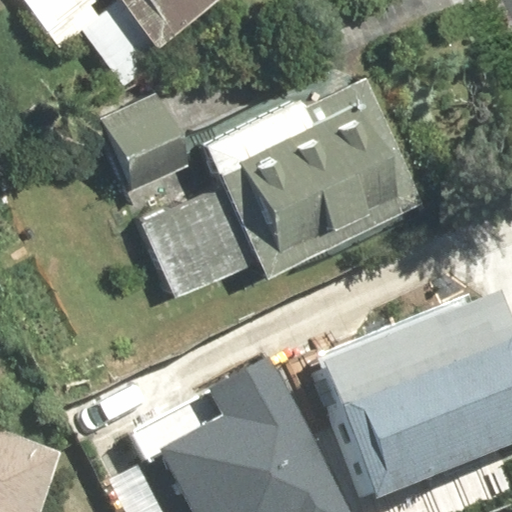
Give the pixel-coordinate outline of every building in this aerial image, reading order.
[(101,0),(136,45),(196,0),(101,0)] [(234,263),(240,276),(405,203),(347,72),(181,146),(199,186),(123,220),(158,297),(234,263)] [(290,356),(344,498),(511,434),(511,322),(495,279),(290,356)] [(331,511),(251,360),(193,391),(208,420),(105,474),(124,511),(331,511)] [(0,511),(20,511),(38,463),(0,449),(0,511)]
